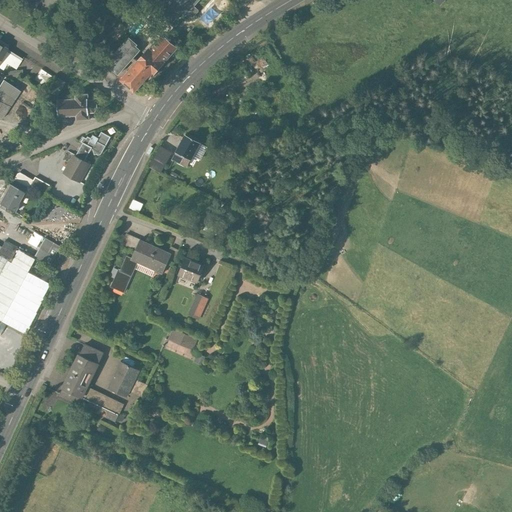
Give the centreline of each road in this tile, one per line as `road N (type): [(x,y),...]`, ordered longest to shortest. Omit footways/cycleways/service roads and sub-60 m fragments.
road 1 (secondary): [(154,117),(25,391)]
road 2 (secondary): [(292,0),(198,66),(154,117)]
road 3 (residential): [(0,166),(135,115),(154,117)]
